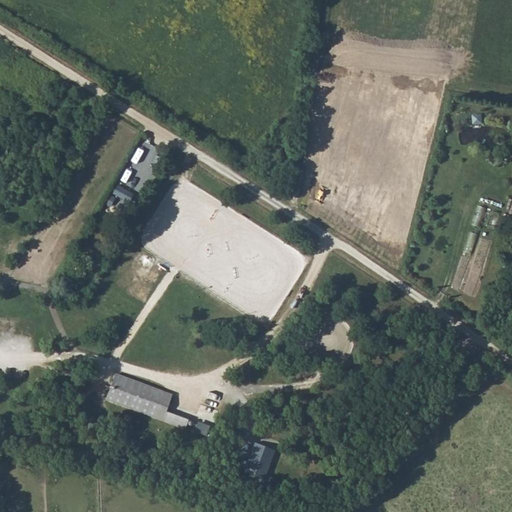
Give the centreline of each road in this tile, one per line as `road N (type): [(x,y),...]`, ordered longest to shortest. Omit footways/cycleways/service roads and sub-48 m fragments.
road 1 (track): [(0,29),(511,365)]
road 2 (track): [(226,385),(80,357),(0,357)]
road 3 (track): [(325,0),(304,154),(286,213)]
